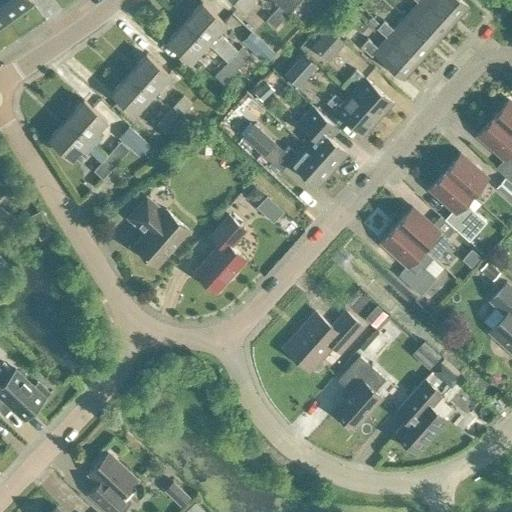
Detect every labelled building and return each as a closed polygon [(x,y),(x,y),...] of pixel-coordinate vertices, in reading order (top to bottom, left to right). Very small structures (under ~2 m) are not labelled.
[(0,0),(0,11),(5,18),(29,0),(28,0),(0,0)] [(273,0),(279,5),(287,13),(299,0),(273,0)] [(425,0),(415,0),(418,2),(405,15),(435,42),(452,24),(425,0)] [(425,0),(452,24),(468,6),(461,0),(425,0)] [(227,61),(236,69),(250,54),(241,45),(237,50),(221,34),(218,37),(214,34),(225,22),(202,1),(184,21),(207,42),(227,61)] [(274,27),(287,13),(279,5),(265,19),(274,27)] [(419,60),(435,42),(405,15),(393,29),(383,20),(376,28),(386,36),(389,33),(419,60)] [(190,61),(207,42),(184,21),(167,40),(190,61)] [(344,42),(327,26),(311,45),(328,60),(344,42)] [(265,62),(275,51),(271,48),(252,31),(251,29),(241,40),(265,62)] [(403,78),(419,60),(389,33),(386,36),(377,46),(367,38),(360,45),(371,55),(374,52),(403,78)] [(298,86),(317,65),(303,52),(283,73),(298,86)] [(129,72),(152,93),(169,74),(146,53),(129,72)] [(223,83),(236,69),(227,61),(214,75),(223,83)] [(350,93),(378,118),(393,101),(355,68),(348,76),(358,84),(350,93)] [(134,112),(152,93),(129,72),(111,91),(134,112)] [(378,118),(350,93),(343,100),(334,92),(326,101),(363,134),(378,118)] [(170,107),(179,115),(192,102),(183,94),(170,107)] [(89,139),(95,143),(102,136),(96,131),(106,119),(83,99),(66,118),(89,139)] [(492,116),(511,133),(511,102),(508,99),(492,116)] [(304,144),(332,169),(347,152),(330,137),(339,127),(312,103),(296,121),(312,135),(304,144)] [(165,132),(179,115),(170,107),(156,123),(165,132)] [(511,151),(510,150),(511,148),(511,133),(492,116),(477,134),(503,158),(495,167),(511,182),(511,151)] [(107,154),(95,143),(89,139),(66,118),(49,137),(72,158),(81,147),(87,152),(88,150),(100,161),(93,169),(102,178),(116,162),(107,154)] [(332,169),(304,144),(296,153),(287,145),(283,149),(253,121),(241,134),(280,169),(289,159),(289,160),(317,185),(332,169)] [(139,156),(150,144),(128,124),(118,136),(139,156)] [(107,154),(116,162),(129,148),(120,140),(107,154)] [(444,170),(471,194),(487,176),(460,152),(444,170)] [(464,202),(471,194),(444,170),(429,187),(452,209),(444,217),(468,239),(485,221),(464,202)] [(511,201),(511,183),(504,176),(495,187),(511,201)] [(0,218),(4,223),(11,216),(0,206),(0,195),(7,187),(0,180),(0,218)] [(260,193),(251,184),(242,194),(248,199),(255,200),(260,193)] [(276,216),(285,204),(266,191),(257,203),(276,216)] [(163,211),(162,209),(147,196),(128,216),(145,231),(134,244),(156,264),(188,228),(166,208),(163,211)] [(433,257),(449,240),(438,231),(439,230),(412,206),(396,223),(423,248),(433,256),(433,257)] [(39,239),(50,232),(38,210),(27,217),(39,239)] [(216,291),(245,258),(231,245),(245,229),(229,214),(210,234),(219,243),(194,271),(216,291)] [(433,256),(423,248),(396,223),(381,241),(406,264),(398,273),(420,293),(435,276),(424,266),(433,256)] [(469,246),(460,257),(469,265),(479,254),(469,246)] [(511,352),(511,286),(506,281),(489,299),(504,313),(488,331),(511,352)] [(387,313),(377,304),(365,317),(375,326),(387,313)] [(363,325),(345,309),(331,325),(315,310),(299,327),(301,329),(285,347),(308,369),(310,366),(313,368),(317,369),(323,363),(322,358),(319,356),(331,343),(340,351),(363,325)] [(388,318),(379,329),(390,338),(398,326),(388,318)] [(353,428),(382,396),(375,389),(386,377),(360,354),(338,379),(350,390),(332,409),(342,418),(340,420),(348,428),(351,425),(353,428)] [(445,380),(454,370),(441,359),(433,368),(445,380)] [(6,377),(0,370),(0,407),(7,400),(25,417),(25,419),(52,390),(51,389),(49,392),(37,381),(32,386),(15,370),(15,368),(6,377)] [(417,452),(446,419),(431,405),(442,394),(424,378),(395,410),(406,420),(394,432),(417,452)] [(106,511),(118,511),(131,499),(127,495),(135,487),(131,483),(135,479),(107,452),(89,471),(91,474),(99,481),(87,494),(106,511)] [(191,496),(173,479),(163,488),(181,506),(191,496)]
